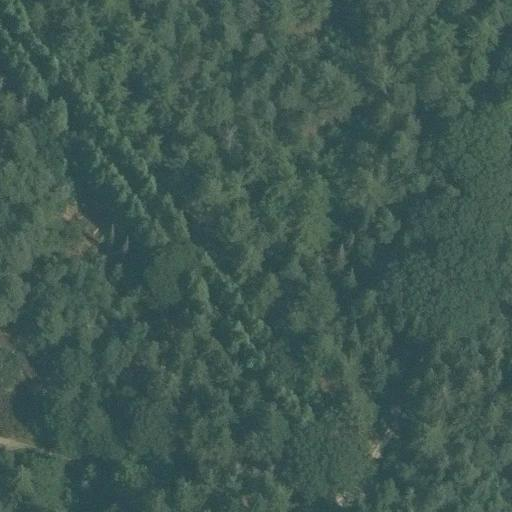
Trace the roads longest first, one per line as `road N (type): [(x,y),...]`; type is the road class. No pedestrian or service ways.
road 1 (track): [(346,478),(0,31)]
road 2 (track): [(394,458),(430,322),(482,178),(511,137)]
road 3 (track): [(195,511),(142,501),(0,447)]
road 4 (track): [(346,478),(270,503),(207,511)]
